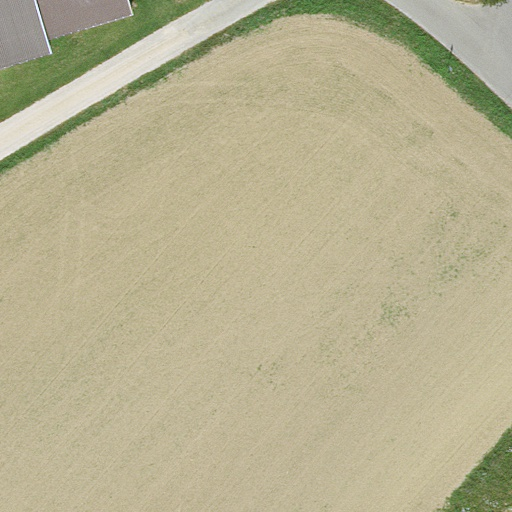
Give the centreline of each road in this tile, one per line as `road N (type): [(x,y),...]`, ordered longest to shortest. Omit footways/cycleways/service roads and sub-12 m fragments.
road 1 (track): [(237,0),(0,142)]
road 2 (track): [(500,81),(396,0)]
